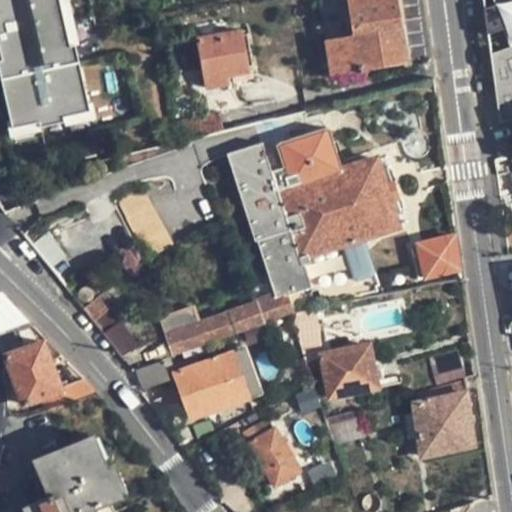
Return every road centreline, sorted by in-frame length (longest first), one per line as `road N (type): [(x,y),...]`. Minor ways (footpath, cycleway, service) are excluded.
road 1 (secondary): [(511,494),(444,0)]
road 2 (secondary): [(0,270),(91,363),(206,511)]
